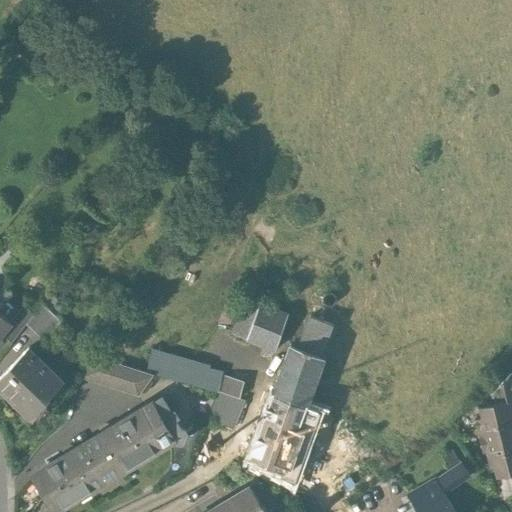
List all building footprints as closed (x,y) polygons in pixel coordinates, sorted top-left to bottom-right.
[(179,113),(171,107),(163,117),(172,123),(179,113)] [(171,169),(161,161),(153,171),(163,178),(171,169)] [(210,197),(236,215),(249,196),(222,178),(210,197)] [(37,311),(28,323),(44,338),(64,317),(60,314),(66,302),(54,290),(45,300),(37,311)] [(231,335),(275,350),(288,314),(244,299),(231,335)] [(0,303),(0,338),(5,333),(17,318),(0,303)] [(29,305),(17,318),(5,333),(14,340),(28,323),(37,311),(29,305)] [(332,326),(310,317),(298,347),(321,356),(332,326)] [(69,374),(36,341),(0,377),(0,380),(35,415),(61,389),(57,386),(69,374)] [(291,344),(276,393),(308,404),(324,357),(321,356),(298,347),(291,344)] [(226,368),(213,365),(213,362),(154,345),(147,368),(157,371),(219,389),(224,373),(226,368)] [(147,368),(97,353),(82,373),(142,392),(157,371),(147,368)] [(479,416),(472,418),(475,431),(511,422),(511,371),(490,396),(491,402),(477,406),(479,416)] [(245,380),(224,373),(219,389),(241,396),(245,380)] [(168,387),(159,391),(185,433),(181,436),(187,438),(191,435),(195,425),(193,420),(189,420),(184,411),(188,409),(182,400),(177,402),(168,387)] [(219,389),(209,417),(235,427),(247,397),(241,396),(219,389)] [(159,391),(97,430),(124,472),(181,436),(185,433),(159,391)] [(308,404),(276,393),(254,455),(292,469),(299,450),(292,448),(308,404)] [(511,422),(475,431),(481,456),(487,454),(511,448),(511,422)] [(61,511),(124,472),(97,430),(35,469),(61,511)] [(443,453),(450,463),(459,457),(452,447),(443,453)] [(511,448),(487,454),(490,463),(493,462),(503,502),(511,499),(511,448)] [(435,473),(445,491),(469,472),(459,457),(450,463),(435,473)] [(457,511),(445,491),(435,473),(405,491),(417,511),(457,511)] [(274,511),(254,480),(203,511),(274,511)] [(330,498),(324,507),(332,511),(337,506),(354,494),(346,486),(330,498)]
